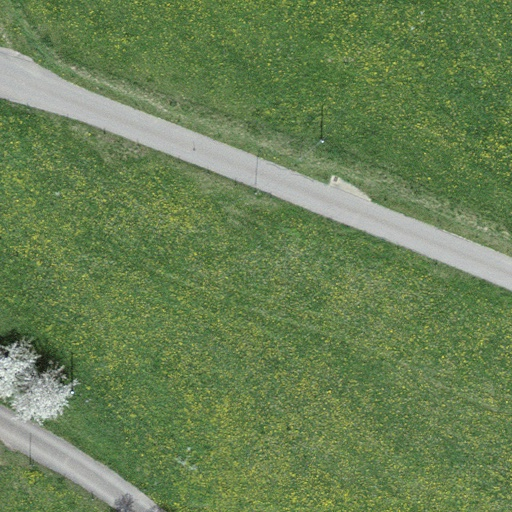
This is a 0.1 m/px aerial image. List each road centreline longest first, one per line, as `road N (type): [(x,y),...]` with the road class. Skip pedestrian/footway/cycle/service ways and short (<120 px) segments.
road 1 (unclassified): [(511,284),(0,87)]
road 2 (unclassified): [(0,435),(70,472),(116,511)]
